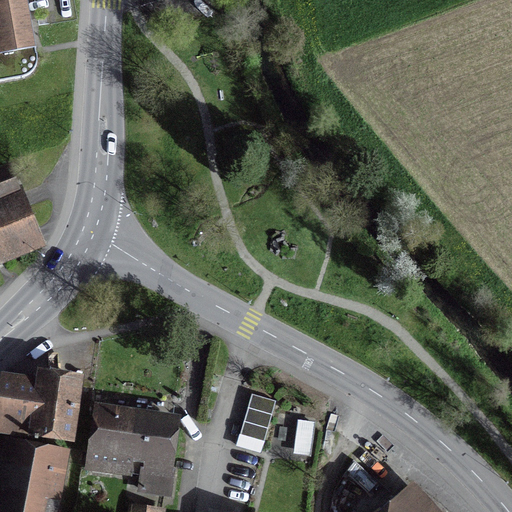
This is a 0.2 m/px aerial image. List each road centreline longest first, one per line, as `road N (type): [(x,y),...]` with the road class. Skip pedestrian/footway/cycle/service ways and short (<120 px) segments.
road 1 (tertiary): [(87,235),(376,395),(431,436),(507,511)]
road 2 (secondary): [(87,235),(103,152),(107,0)]
road 3 (secondary): [(0,338),(64,275),(87,235)]
